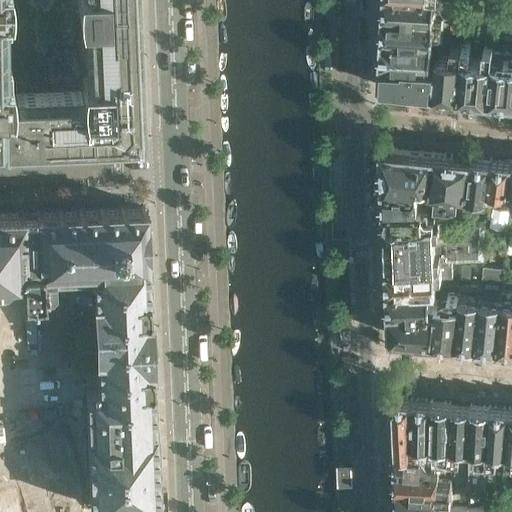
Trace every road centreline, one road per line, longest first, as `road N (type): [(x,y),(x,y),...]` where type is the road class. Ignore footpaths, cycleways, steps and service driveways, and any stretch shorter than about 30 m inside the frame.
road 1 (secondary): [(190,511),(177,166)]
road 2 (residential): [(355,120),(366,368)]
road 3 (residential): [(177,166),(0,172)]
road 4 (secondary): [(177,166),(168,0)]
road 5 (residential): [(355,120),(511,132)]
road 6 (residential): [(511,373),(397,363),(366,368)]
road 7 (residential): [(366,368),(372,511)]
road 8 (residential): [(349,0),(355,120)]
